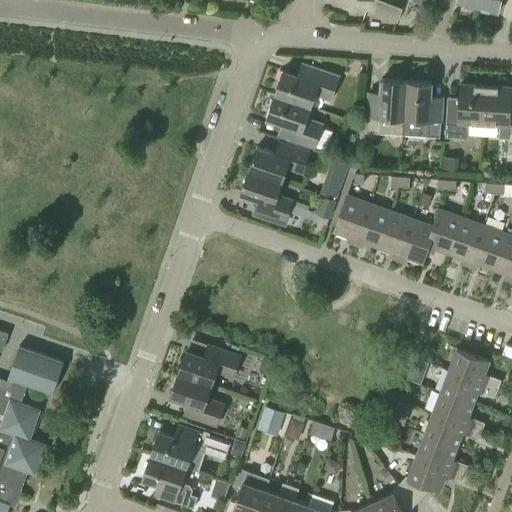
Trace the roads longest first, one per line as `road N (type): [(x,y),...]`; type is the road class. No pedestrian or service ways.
road 1 (unclassified): [(507,324),(197,217)]
road 2 (unclassified): [(96,504),(197,217)]
road 3 (unclassified): [(1,6),(262,37)]
road 4 (residential): [(511,49),(297,36)]
road 5 (unclassified): [(197,217),(262,37)]
